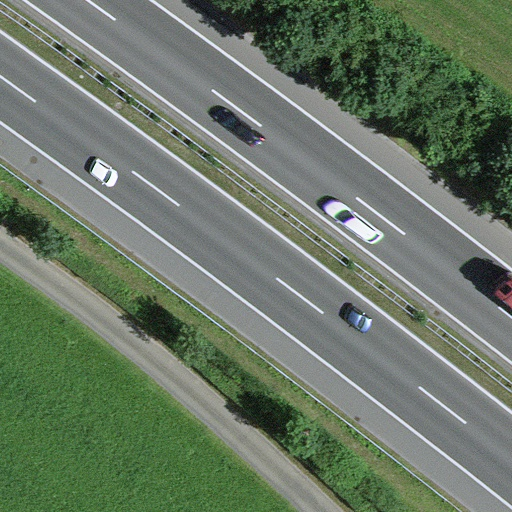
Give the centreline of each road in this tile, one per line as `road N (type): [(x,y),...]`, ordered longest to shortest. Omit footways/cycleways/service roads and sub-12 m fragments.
road 1 (motorway): [(0,82),(244,256),(511,469)]
road 2 (motorway): [(511,322),(361,201),(78,0)]
